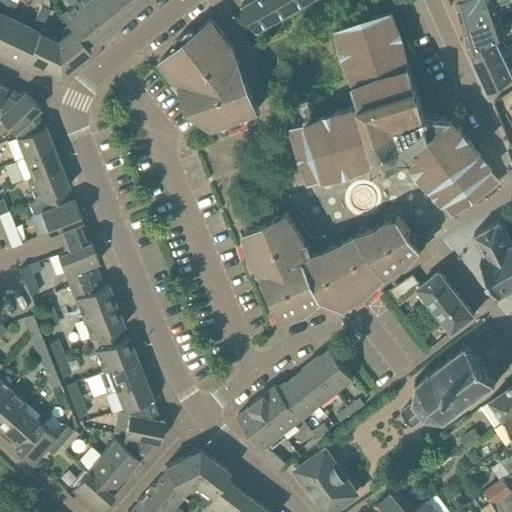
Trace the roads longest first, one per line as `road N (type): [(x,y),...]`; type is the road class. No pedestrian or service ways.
road 1 (residential): [(253,373),(149,116),(111,60)]
road 2 (residential): [(200,416),(169,362),(112,218)]
road 3 (residential): [(253,373),(289,344),(361,317),(404,369)]
road 4 (residential): [(112,218),(75,128),(76,100),(111,60)]
road 5 (residential): [(301,511),(200,416)]
